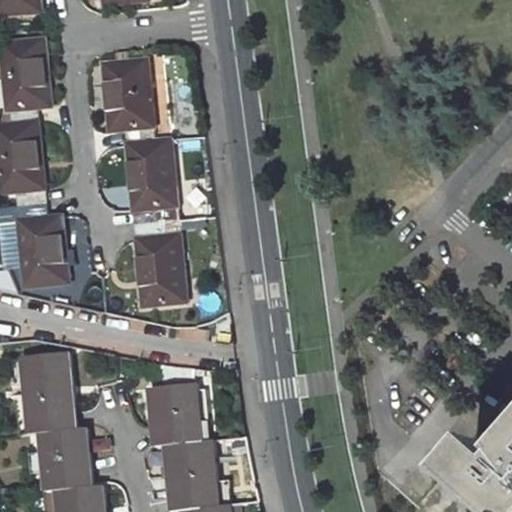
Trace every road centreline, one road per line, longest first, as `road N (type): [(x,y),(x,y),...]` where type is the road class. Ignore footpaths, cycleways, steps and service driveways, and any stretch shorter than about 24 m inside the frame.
road 1 (unclassified): [(232,13),(276,358)]
road 2 (residential): [(276,358),(171,347),(0,312)]
road 3 (residential): [(76,35),(106,244)]
road 4 (residential): [(232,13),(76,35)]
road 5 (unclassified): [(276,358),(302,511)]
road 6 (residential): [(405,238),(511,141)]
road 7 (residential): [(110,397),(145,511)]
